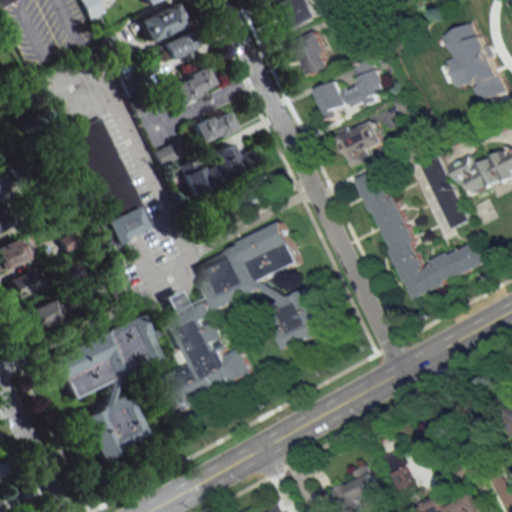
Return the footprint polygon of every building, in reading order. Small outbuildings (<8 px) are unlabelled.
[(76,0),(85,20),(101,13),(95,0),(76,0)] [(319,18),(310,0),(278,0),(274,2),(287,32),(319,18)] [(134,20),(145,42),(183,24),(173,2),(134,20)] [(468,29),(450,37),(478,102),(496,95),(468,29)] [(198,48),(191,31),(160,43),(166,60),(198,48)] [(309,76),(333,67),(319,31),(295,40),(309,76)] [(317,90),(330,119),(338,115),(336,110),(354,102),(357,109),(391,93),(376,59),(355,68),(363,84),(345,92),(340,80),(317,90)] [(117,78),(126,100),(127,100),(134,116),(165,103),(150,65),(117,78)] [(213,85),(204,67),(171,83),(180,102),(213,85)] [(191,124),(200,144),(233,128),(224,109),(191,124)] [(58,137),(109,243),(110,243),(113,249),(124,244),(123,243),(127,241),(126,239),(146,229),(145,226),(150,223),(99,117),(58,137)] [(356,168),(375,159),(371,150),(386,143),(376,118),(341,134),(356,168)] [(151,153),(159,167),(185,152),(177,138),(151,153)] [(256,167),(248,149),(234,155),(229,143),(207,152),(212,163),(199,169),(194,157),(176,165),(187,194),(256,167)] [(476,194),(511,179),(511,149),(477,163),(474,155),(453,163),(460,184),(471,180),(476,194)] [(450,228),(468,221),(442,153),(423,160),(450,228)] [(492,265),(482,240),(427,264),(385,167),(362,177),(415,298),(492,265)] [(235,188),(241,207),(280,194),(274,175),(235,188)] [(209,299),(184,309),(176,290),(160,297),(170,321),(145,330),(140,317),(47,353),(65,398),(110,380),(81,424),(94,459),(143,440),(127,397),(112,396),(114,377),(157,361),(147,337),(173,327),(189,367),(158,380),(171,413),(250,382),(222,311),(270,292),(292,349),(338,331),(323,293),(305,264),(289,226),(195,263),(209,299)] [(0,243),(0,265),(28,260),(24,239),(0,243)] [(84,280),(79,264),(63,268),(67,284),(84,280)] [(6,278),(12,296),(45,286),(39,267),(6,278)] [(130,294),(118,271),(102,280),(114,302),(130,294)] [(29,331),(63,314),(54,296),(21,313),(29,331)] [(405,491),(419,484),(402,449),(388,456),(405,491)] [(336,488),(345,508),(382,492),(371,466),(355,472),(358,479),(336,488)] [(473,511),(483,508),(476,494),(452,504),(447,492),(425,502),(429,511),(473,511)]
